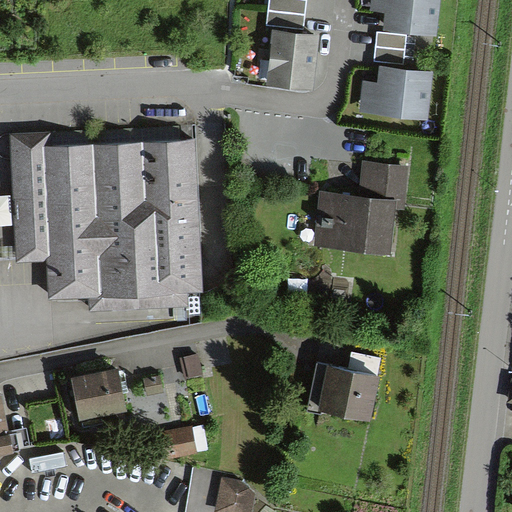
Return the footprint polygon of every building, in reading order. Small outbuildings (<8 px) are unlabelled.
[(304,0),(265,0),(264,16),(302,20),(304,0)] [(432,0),(383,0),(380,28),(429,33),(432,0)] [(266,80),(307,85),(314,26),(272,21),(266,80)] [(383,33),(380,60),(409,64),(412,36),(383,33)] [(431,117),(436,71),(371,64),(366,110),(431,117)] [(197,126),(18,132),(22,245),(63,244),(64,285),(202,281),(197,126)] [(326,183),(320,237),(389,245),(398,163),(365,159),(362,187),(326,183)] [(0,196),(0,222),(17,222),(15,196),(0,196)] [(14,245),(0,245),(0,256),(14,256),(14,245)] [(188,375),(203,372),(198,350),(183,354),(188,375)] [(310,403),(364,415),(374,370),(319,358),(310,403)] [(72,378),(79,410),(122,402),(116,369),(72,378)] [(142,374),(146,390),(163,386),(159,371),(142,374)] [(161,428),(166,451),(207,441),(202,419),(161,428)] [(222,502),(251,506),(254,485),(225,481),(222,502)]
